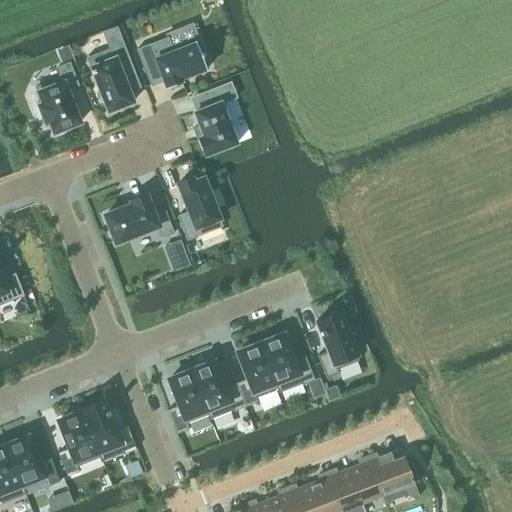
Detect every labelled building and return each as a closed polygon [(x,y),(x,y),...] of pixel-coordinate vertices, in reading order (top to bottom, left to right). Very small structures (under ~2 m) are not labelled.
[(178,83),(204,73),(192,43),(151,59),(147,48),(135,52),(144,75),(156,70),(161,85),(177,79),(178,83)] [(133,105),(121,76),(133,71),(124,49),(113,53),(116,61),(91,70),(104,102),(102,103),(103,107),(105,106),(107,111),(117,107),(118,111),(133,105)] [(65,131),(81,125),(75,110),(86,106),(78,84),(66,88),(70,99),(30,115),(41,145),(67,135),(65,131)] [(191,121),(202,146),(211,143),(217,158),(248,146),(240,125),(231,129),(218,97),(196,106),(200,117),(191,121)] [(192,181),(177,186),(190,221),(180,224),(188,247),(200,243),(195,231),(219,222),(204,182),(194,185),(192,181)] [(130,200),(105,210),(116,240),(157,224),(161,235),(173,231),(164,209),(153,213),(147,198),(131,204),(130,200)] [(0,277),(0,296),(6,294),(10,303),(24,297),(15,275),(1,280),(0,277)] [(340,314),(317,323),(329,353),(317,357),(326,379),(338,375),(334,366),(357,357),(340,314)] [(283,336),(260,345),(276,385),(299,376),(302,385),(314,380),(305,358),(294,362),(283,336)] [(260,345),(237,354),(247,381),(236,385),(245,407),(257,403),(253,394),(276,385),(260,345)] [(215,363),(192,372),(207,412),(230,403),(234,412),(245,407),(236,385),(225,389),(215,363)] [(192,372),(169,381),(179,407),(168,412),(176,434),(188,429),(184,420),(207,412),(192,372)] [(104,402),(82,410),(82,412),(99,453),(120,445),(124,454),(135,449),(127,427),(115,431),(104,402)] [(82,412),(58,422),(69,449),(58,454),(67,476),(78,472),(75,463),(99,453),(82,412)] [(29,438),(6,447),(21,487),(44,478),(47,487),(59,482),(50,460),(39,464),(29,438)] [(6,447),(0,448),(0,505),(2,504),(0,499),(0,494),(21,487),(6,447)] [(373,454),(365,457),(380,496),(402,488),(403,490),(410,496),(416,494),(402,459),(391,463),(387,454),(375,458),(373,454)] [(358,465),(346,469),(360,504),(380,496),(365,457),(356,461),(358,465)] [(333,470),(324,473),(339,511),(360,504),(346,469),(335,474),(333,470)] [(318,480),(306,485),(316,511),(339,511),(324,473),(316,476),(318,480)] [(293,485),(284,488),(293,511),(316,511),(306,485),(294,489),(293,485)] [(277,496),(266,500),(270,511),(293,511),(284,488),(276,492),(277,496)] [(252,501),(244,504),(246,511),(270,511),(266,500),(254,505),(252,501)]
